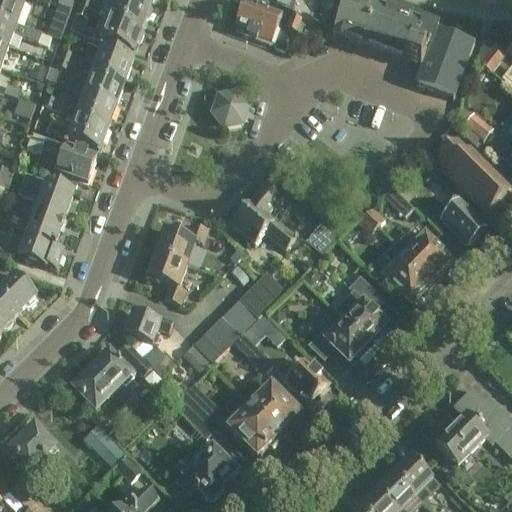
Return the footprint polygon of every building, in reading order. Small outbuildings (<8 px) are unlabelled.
[(2,0),(0,0),(0,23),(16,30),(24,7),(2,0)] [(121,0),(116,0),(108,21),(141,33),(145,24),(148,22),(151,15),(149,12),(150,11),(121,0)] [(121,0),(150,11),(153,0),(121,0)] [(245,0),(312,25),(319,7),(300,0),(245,0)] [(414,90),(453,104),(474,46),(464,42),(462,47),(445,40),(447,34),(354,0),(345,0),(331,39),(407,67),(406,69),(420,75),(414,90)] [(78,10),(90,15),(93,5),(82,1),(78,10)] [(47,26),(64,32),(71,14),(54,7),(47,26)] [(240,38),(270,49),(281,20),(266,15),(267,14),(257,11),(257,12),(243,7),(234,30),(242,33),(240,38)] [(75,20),(86,24),(90,15),(78,10),(75,20)] [(291,19),(286,32),(295,36),(300,23),(291,19)] [(100,45),(133,57),(136,47),(140,45),(142,38),(141,34),(141,33),(108,21),(100,45)] [(0,23),(0,48),(8,51),(12,39),(37,48),(41,39),(16,30),(0,23)] [(50,43),(41,39),(37,48),(47,51),(50,43)] [(92,75),(124,87),(133,64),(101,52),(92,75)] [(480,68),(490,77),(502,62),(492,53),(480,68)] [(74,60),(62,56),(60,64),(71,68),(74,60)] [(71,68),(60,64),(57,71),(68,75),(71,68)] [(511,68),(501,81),(511,90),(511,68)] [(30,82),(42,86),(46,73),(34,69),(30,82)] [(75,95),(116,110),(124,87),(92,75),(89,83),(80,80),(75,95)] [(3,98),(17,103),(20,94),(6,89),(3,98)] [(75,121),(107,133),(116,110),(75,95),(69,111),(78,114),(75,121)] [(61,117),(64,109),(44,102),(42,109),(53,114),(61,117)] [(53,114),(42,109),(39,117),(50,121),(53,114)] [(67,145),(99,157),(107,133),(75,121),(67,145)] [(465,131),(482,145),(491,135),(473,121),(465,131)] [(47,186),(74,196),(77,186),(87,190),(93,173),(90,172),(93,163),(67,154),(67,153),(31,140),(25,156),(40,161),(41,157),(60,164),(55,178),(50,176),(47,186)] [(511,144),(499,161),(511,171),(511,144)] [(483,223),(495,235),(505,225),(507,227),(511,221),(511,194),(509,197),(501,189),(502,189),(501,187),(500,188),(493,181),(494,180),(493,179),(492,180),(485,173),(486,172),(485,171),(484,172),(477,165),(478,164),(477,163),(476,164),(467,156),(456,145),(448,152),(445,149),(438,157),(441,160),(434,167),(445,178),(453,187),(452,188),(453,189),(454,188),(461,195),(460,196),(461,197),(462,196),(469,203),(468,204),(469,205),(470,204),(477,211),(476,212),(477,213),(478,212),(486,220),(483,223)] [(0,174),(0,180),(10,185),(13,176),(1,172),(0,174)] [(0,190),(7,193),(10,185),(0,180),(0,190)] [(38,209),(33,222),(46,227),(44,231),(59,236),(73,198),(25,180),(17,201),(38,209)] [(392,191),(406,207),(416,199),(401,183),(392,191)] [(264,239),(286,256),(296,244),(272,225),(278,217),(275,214),(282,205),(264,191),(251,208),(250,207),(231,231),(254,251),(264,239)] [(382,201),(404,222),(413,214),(391,193),(382,201)] [(441,227),(466,252),(485,233),(454,202),(447,209),(452,215),(441,227)] [(372,213),(365,221),(377,232),(384,225),(372,213)] [(365,221),(358,228),(370,240),(377,232),(365,221)] [(46,271),(55,274),(62,256),(55,254),(56,252),(53,251),(59,236),(44,231),(46,227),(33,222),(18,263),(45,273),(46,271)] [(154,258),(187,270),(195,246),(203,249),(208,235),(191,229),(186,242),(163,234),(154,258)] [(401,256),(432,287),(452,266),(424,239),(416,232),(405,242),(410,247),(401,256)] [(383,280),(411,308),(432,287),(401,256),(395,250),(386,260),(394,269),(383,280)] [(0,265),(7,270),(13,258),(0,251),(0,265)] [(229,262),(235,268),(245,258),(239,252),(229,262)] [(163,304),(180,310),(185,296),(178,293),(187,270),(154,258),(145,282),(168,290),(163,304)] [(12,278),(0,290),(0,300),(18,319),(26,311),(29,311),(33,307),(33,304),(36,302),(12,278)] [(258,287),(276,305),(285,296),(267,278),(258,287)] [(344,327),(371,353),(383,341),(379,337),(386,330),(371,316),(382,305),(359,283),(348,294),(353,298),(334,317),(344,327)] [(248,296),(266,314),(276,305),(258,287),(248,296)] [(239,305),(257,323),(266,314),(248,296),(239,305)] [(0,333),(2,335),(4,333),(7,334),(11,329),(11,326),(18,319),(0,300),(0,333)] [(230,314),(248,332),(257,323),(239,305),(230,314)] [(221,323),(239,341),(248,332),(230,314),(221,323)] [(124,340),(152,350),(158,334),(168,338),(172,327),(156,321),(155,325),(132,316),(124,340)] [(212,332),(230,350),(239,341),(221,323),(212,332)] [(333,354),(348,368),(354,362),(358,366),(371,353),(344,327),(325,345),(319,339),(309,350),(323,365),(333,354)] [(203,341),(221,359),(230,350),(212,332),(203,341)] [(235,348),(264,379),(273,370),(244,339),(235,348)] [(194,350),(212,368),(221,359),(203,341),(194,350)] [(119,359),(136,376),(145,367),(128,350),(119,359)] [(184,362),(200,378),(210,369),(193,353),(184,362)] [(90,375),(113,398),(132,380),(108,356),(108,357),(103,357),(97,363),(97,368),(90,375)] [(145,364),(151,370),(158,363),(152,357),(145,364)] [(284,386),(311,413),(320,405),(317,402),(328,390),(304,366),(284,386)] [(72,393),(95,416),(113,398),(90,375),(83,381),(79,381),(73,387),(73,392),(72,393)] [(181,401),(215,436),(218,438),(229,427),(193,390),(181,401)] [(270,391),(249,413),(278,441),(287,431),(292,432),(299,425),(298,420),(299,419),(270,391)] [(451,467),(456,472),(486,443),(492,448),(490,450),(491,451),(497,444),(511,459),(511,429),(493,410),(489,414),(470,395),(453,412),(453,413),(455,411),(465,421),(435,451),(444,460),(443,462),(449,469),(451,467)] [(124,409),(130,415),(139,406),(133,400),(124,409)] [(176,414),(206,444),(215,436),(185,405),(176,414)] [(115,417),(121,424),(130,415),(124,409),(115,417)] [(228,434),(256,462),(266,452),(271,453),(278,446),(277,441),(278,441),(249,413),(228,434)] [(20,466),(18,467),(18,469),(18,470),(19,472),(19,473),(20,474),(20,475),(21,476),(22,477),(23,477),(25,478),(26,478),(29,478),(31,478),(33,476),(34,476),(35,475),(34,471),(54,451),(34,431),(24,441),(21,438),(10,449),(13,451),(9,455),(20,466)] [(83,444),(111,473),(124,460),(96,431),(83,444)] [(198,497),(207,507),(212,506),(221,497),(221,492),(237,477),(208,448),(195,460),(199,465),(178,487),(190,499),(194,495),(197,498),(198,497)] [(140,477),(126,462),(116,472),(130,487),(140,477)] [(393,479),(422,507),(439,490),(411,462),(393,479)] [(376,496),(392,511),(417,511),(422,507),(393,479),(376,496)] [(121,511),(148,511),(157,504),(145,491),(127,509),(126,508),(121,511)] [(360,511),(392,511),(376,496),(360,511)]
